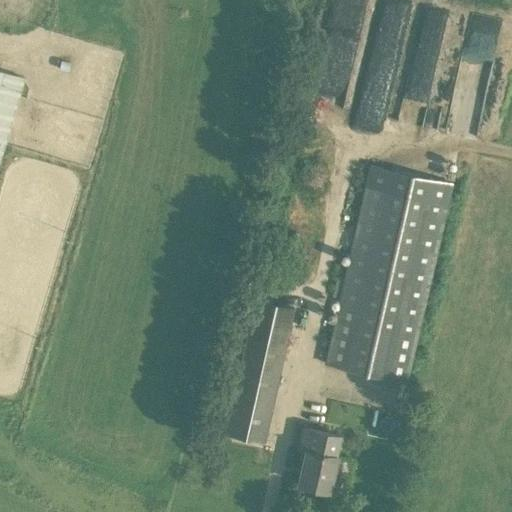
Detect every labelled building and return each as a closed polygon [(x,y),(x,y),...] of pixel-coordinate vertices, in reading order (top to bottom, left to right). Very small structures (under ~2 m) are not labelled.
[(447,10),(425,5),(401,130),(423,134),(447,10)] [(0,153),(23,76),(0,69),(0,153)] [(356,119),(375,126),(383,106),(369,101),(372,92),(367,90),(356,119)] [(407,381),(451,183),(369,164),(325,363),(407,381)] [(256,298),(247,335),(226,432),(264,441),(294,306),(256,298)] [(299,448),(306,450),(298,483),(329,490),(337,456),(336,455),(340,435),(304,427),(299,448)]
